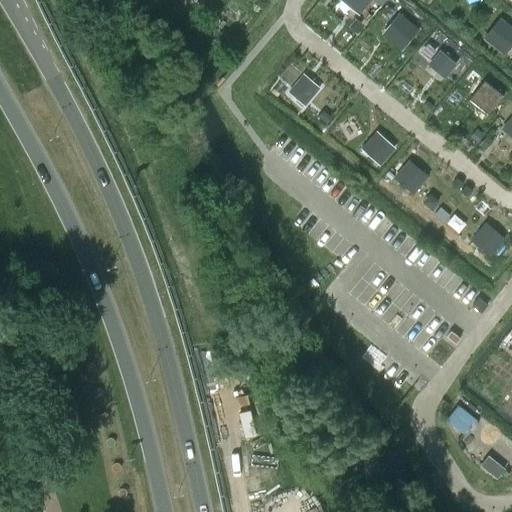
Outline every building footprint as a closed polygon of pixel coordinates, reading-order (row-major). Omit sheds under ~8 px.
[(399,14),(388,26),(407,41),(417,29),(399,14)] [(511,28),(506,24),(491,43),(504,53),(511,42),(511,28)] [(440,51),(430,62),(445,75),(454,64),(440,51)] [(299,80),(289,92),(303,104),(313,93),(299,80)] [(484,81),(474,94),(492,109),(503,96),(484,81)] [(407,84),(402,90),(408,94),(413,89),(407,84)] [(426,101),(422,106),(427,111),(432,106),(426,101)] [(314,105),(310,111),(317,117),(321,112),(314,105)] [(475,130),(470,136),(476,140),(480,135),(475,130)] [(371,137),(361,149),(379,164),(389,152),(371,137)] [(485,137),(479,144),(485,149),(491,142),(485,137)] [(404,166),(394,178),(412,193),(422,181),(404,166)] [(456,176),(450,183),(459,190),(465,183),(456,176)] [(481,228),(471,240),(489,255),(499,244),(481,228)] [(476,419),(457,404),(445,419),(464,435),(476,419)] [(494,461),(486,470),(496,478),(503,468),(494,461)]
